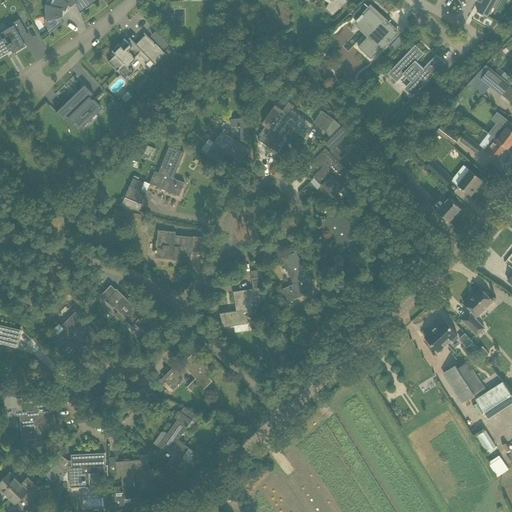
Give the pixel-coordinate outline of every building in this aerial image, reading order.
[(92,4),(88,0),(53,0),(52,1),(52,2),(50,7),(52,7),(52,18),(44,20),(50,32),(49,33),(50,33),(63,22),(62,22),(59,17),(61,17),(63,18),(63,10),(65,10),(68,5),(70,6),(76,2),(80,12),(79,13),(80,14),(93,4),(93,3),(92,4)] [(329,0),(330,0),(326,8),(332,15),(347,1),(345,0),(329,0)] [(479,0),(482,1),(478,10),(488,15),(493,7),(496,0),(479,0)] [(358,47),(371,60),(397,31),(388,23),(385,26),(381,22),(382,21),(369,8),(362,15),(363,16),(361,17),(360,16),(356,21),(358,22),(360,20),(373,31),(358,47)] [(30,39),(19,19),(9,25),(11,27),(6,30),(2,33),(4,38),(0,40),(0,56),(8,52),(8,51),(11,49),(13,53),(26,46),(24,43),(30,39)] [(165,55),(146,35),(136,45),(133,42),(130,45),(126,41),(121,46),(119,44),(112,51),(116,55),(108,62),(125,80),(133,73),(127,66),(142,51),(155,65),(165,55)] [(160,36),(155,40),(163,49),(168,44),(160,36)] [(300,40),(293,46),(300,53),(306,47),(300,40)] [(408,84),(416,92),(417,93),(420,90),(422,88),(421,88),(432,77),(430,76),(435,71),(436,72),(445,63),(444,62),(444,63),(436,55),(423,69),(416,61),(423,53),(415,46),(416,45),(415,45),(388,74),(396,82),(405,72),(413,80),(408,84)] [(501,95),(510,84),(486,64),(468,83),(481,94),(489,85),(501,95)] [(100,106),(94,100),(94,99),(92,101),(90,98),(93,94),(84,85),(56,113),(64,122),(68,118),(71,121),(70,122),(71,122),(77,128),(78,129),(87,121),(85,119),(83,116),(88,112),(91,116),(100,107),(100,106)] [(113,100),(107,105),(118,116),(124,111),(113,100)] [(258,135),(260,136),(258,140),(276,153),(281,147),(276,144),(288,127),(304,138),(313,125),(291,110),(288,115),(275,106),(263,124),(265,126),(258,135)] [(313,122),(325,131),(334,118),(322,110),(313,122)] [(511,131),(507,127),(510,123),(501,116),(488,133),(493,137),(483,150),(497,161),(507,148),(507,149),(511,143),(511,131)] [(230,120),(231,127),(238,127),(238,128),(240,128),(241,139),(243,140),(249,139),(247,131),(248,131),(246,117),(230,120)] [(442,124),(437,131),(453,144),(458,137),(442,124)] [(331,149),(330,150),(339,160),(345,154),(337,146),(350,134),(343,126),(325,143),(331,149)] [(205,154),(209,156),(217,162),(224,152),(240,163),(249,150),(222,131),(218,136),(205,154)] [(460,141),(477,154),(482,147),(465,134),(460,141)] [(155,171),(150,183),(149,184),(150,184),(179,196),(184,183),(173,178),(184,153),(169,147),(158,172),(155,171)] [(323,186),(333,196),(343,187),(341,185),(350,176),(325,150),(313,162),(318,167),(321,164),(324,168),(314,177),(322,185),(323,186)] [(425,167),(445,186),(452,179),(432,159),(425,167)] [(457,185),(463,190),(471,196),(483,181),(469,170),(457,185)] [(404,193),(417,207),(425,200),(411,185),(413,184),(405,175),(396,184),(404,192),(404,193)] [(133,177),(125,196),(142,204),(146,193),(140,190),(144,182),(133,177)] [(431,207),(439,215),(440,214),(448,222),(461,209),(449,197),(443,203),(439,199),(431,207)] [(112,220),(122,222),(124,211),(114,209),(112,220)] [(353,227),(354,226),(334,209),(320,225),(335,238),(327,247),(338,256),(359,231),(353,227)] [(172,260),(191,262),(191,253),(201,254),(203,237),(193,236),(192,237),(175,235),(175,232),(158,230),(156,250),(155,250),(155,253),(156,253),(155,256),(172,258),(172,260)] [(282,289),(287,298),(288,301),(308,292),(313,289),(296,252),(281,259),(293,284),(282,289)] [(496,268),(492,271),(499,282),(503,279),(496,268)] [(250,272),(253,289),(264,287),(261,270),(250,272)] [(123,297),(124,296),(116,288),(115,289),(111,285),(102,294),(106,299),(105,300),(113,308),(114,307),(118,311),(115,314),(123,323),(126,320),(133,327),(137,323),(144,330),(152,322),(139,309),(140,307),(136,304),(135,305),(133,303),(131,305),(123,297)] [(477,317),(493,301),(489,297),(489,295),(486,292),(483,292),(480,288),(470,298),(469,297),(463,302),(471,311),(469,313),(469,312),(461,320),(477,336),(485,328),(475,317),(476,316),(477,317)] [(251,302),(260,301),(259,296),(253,297),(252,289),(233,292),(236,311),(219,314),(221,327),(248,323),(247,316),(257,314),(257,307),(252,308),(251,302)] [(63,350),(72,341),(85,355),(102,339),(75,312),(61,326),(64,329),(53,340),(63,350)] [(424,337),(438,352),(457,335),(443,320),(424,337)] [(0,343),(17,348),(21,330),(0,325),(0,343)] [(464,333),(458,338),(466,348),(472,342),(464,333)] [(187,387),(197,396),(212,381),(207,376),(212,372),(193,353),(182,364),(195,378),(187,387)] [(442,373),(462,403),(485,388),(468,361),(457,368),(455,364),(442,373)] [(165,382),(173,389),(182,380),(174,372),(165,382)] [(475,399),(488,419),(511,402),(511,396),(502,381),(475,399)] [(11,403),(15,403),(15,406),(20,406),(19,394),(10,396),(11,403)] [(15,410),(16,417),(20,416),(22,440),(31,439),(31,447),(41,445),(40,433),(35,433),(35,427),(54,425),(52,402),(40,404),(39,401),(33,402),(34,411),(22,412),(22,409),(15,410)] [(178,440),(192,420),(179,411),(176,411),(174,415),(174,417),(177,419),(167,433),(164,431),(161,432),(153,443),(172,457),(167,463),(177,471),(185,460),(182,458),(189,448),(178,440)] [(476,435),(487,452),(496,446),(485,429),(476,435)] [(69,466),(70,476),(70,487),(90,486),(89,473),(99,472),(99,475),(108,475),(107,465),(105,465),(105,453),(71,455),(72,466),(69,466)] [(122,487),(114,487),(116,511),(124,510),(123,499),(135,498),(133,474),(150,472),(149,454),(140,455),(140,460),(115,462),(116,476),(121,476),(122,487)] [(487,462),(495,477),(507,470),(499,456),(487,462)] [(53,465),(45,476),(51,492),(65,474),(67,472),(55,463),(53,465)] [(9,498),(15,504),(24,495),(31,502),(42,490),(28,477),(22,483),(10,472),(0,481),(0,491),(3,495),(6,492),(10,497),(9,498)]
